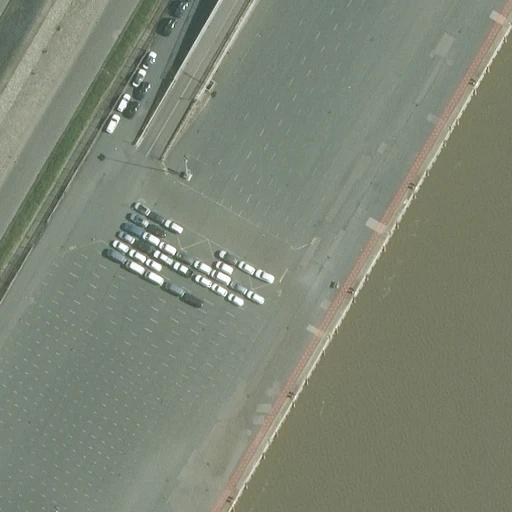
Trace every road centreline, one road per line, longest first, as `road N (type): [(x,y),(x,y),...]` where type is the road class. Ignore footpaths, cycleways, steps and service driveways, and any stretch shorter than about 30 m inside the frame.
road 1 (unclassified): [(0,336),(66,222),(131,186),(149,157)]
road 2 (unclassified): [(241,0),(149,157)]
